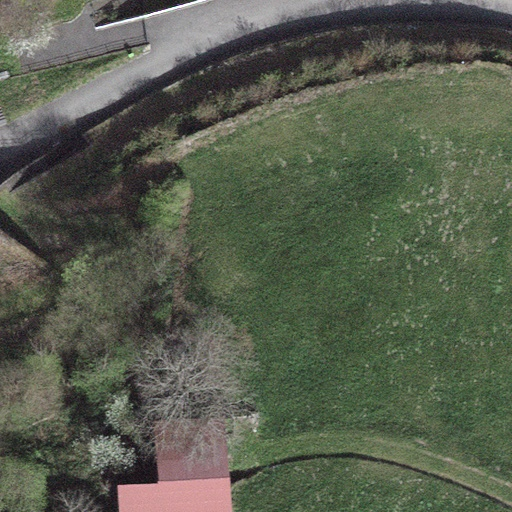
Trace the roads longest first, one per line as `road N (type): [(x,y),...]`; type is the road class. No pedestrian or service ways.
road 1 (residential): [(395,0),(333,7),(223,38),(0,153)]
road 2 (motorway): [(285,511),(0,316)]
